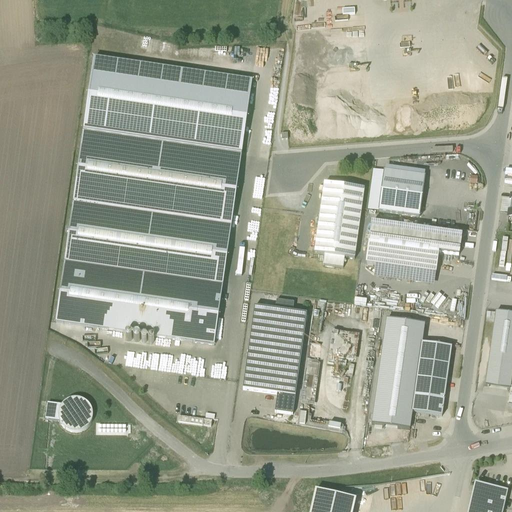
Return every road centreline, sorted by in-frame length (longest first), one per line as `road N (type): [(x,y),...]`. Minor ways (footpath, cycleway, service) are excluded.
road 1 (residential): [(455,452),(316,473),(211,469),(56,348)]
road 2 (residential): [(455,452),(498,144)]
road 3 (residential): [(498,144),(322,157),(289,170)]
road 4 (track): [(211,469),(181,476),(0,476)]
